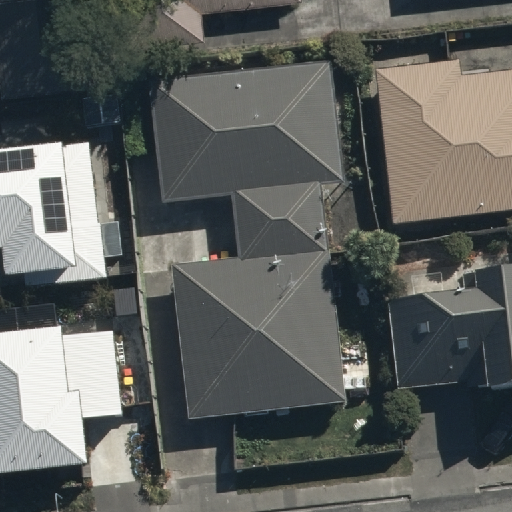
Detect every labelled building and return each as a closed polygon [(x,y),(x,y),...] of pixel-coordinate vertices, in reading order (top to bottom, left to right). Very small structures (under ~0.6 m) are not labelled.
[(95,0),(0,0),(0,83),(1,97),(105,86),(95,0)] [(129,0),(134,43),(207,35),(203,5),(248,0),(129,0)] [(393,222),(511,208),(511,66),(462,72),(460,56),(375,65),(393,222)] [(172,261),(189,416),(348,398),(323,182),(346,180),(332,58),(150,78),(164,199),(232,191),(239,253),(172,261)] [(91,136),(0,146),(0,251),(1,251),(5,284),(107,272),(91,136)] [(511,260),(476,265),(478,283),(388,293),(399,387),(467,379),(467,385),(511,380),(511,260)] [(111,322),(0,334),(0,473),(88,463),(83,419),(122,414),(111,322)]
